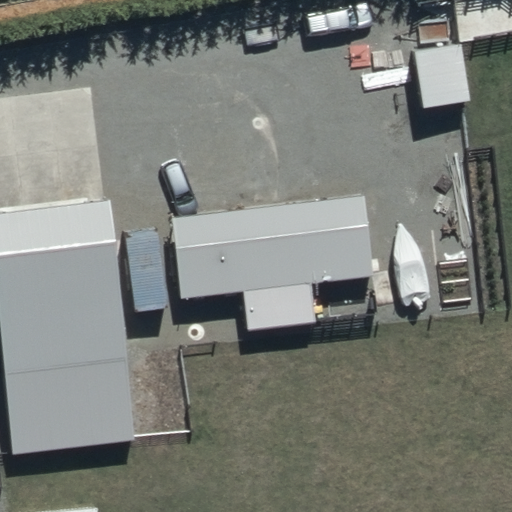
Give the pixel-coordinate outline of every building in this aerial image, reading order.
[(394,0),(361,0),(368,163),(400,161),(394,0)] [(477,203),(471,133),(449,134),(443,61),(466,59),(461,0),(441,0),(401,3),(406,64),(412,64),(418,135),(414,135),(420,208),(477,203)] [(363,221),(166,242),(171,292),(368,272),(363,221)] [(103,235),(0,246),(0,424),(6,479),(130,465),(103,235)] [(398,283),(315,295),(339,459),(422,447),(398,283)]
